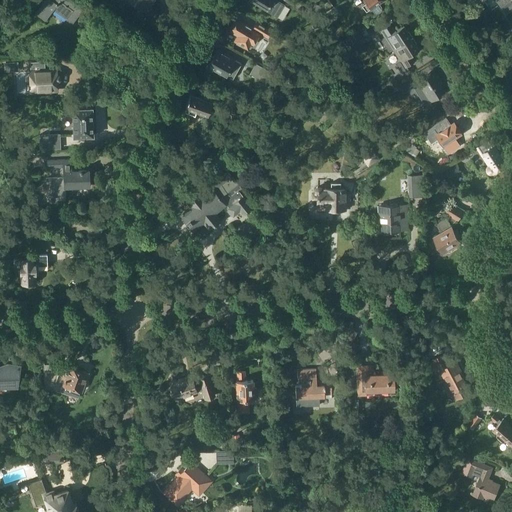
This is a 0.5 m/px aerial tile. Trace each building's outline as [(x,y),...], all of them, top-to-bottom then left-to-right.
[(45,21),(53,10),(72,24),(83,9),(70,0),(44,0),(35,13),(45,21)] [(127,0),(139,7),(137,10),(149,17),(154,10),(149,7),(153,0),(127,0)] [(253,0),(266,8),(267,9),(266,10),(272,14),(277,17),(285,4),(278,0),(253,0)] [(364,0),(366,2),(362,5),(366,12),(371,8),(374,13),(376,14),(379,14),(382,11),(382,9),(382,7),(378,1),(380,0),(364,0)] [(511,0),(495,0),(505,14),(511,9),(511,0)] [(230,26),(229,29),(236,34),(236,33),(239,35),(236,40),(248,48),(251,42),(253,43),(259,33),(260,34),(265,26),(257,21),(253,27),(237,17),(231,27),(230,26)] [(390,24),(376,33),(389,52),(393,50),(413,37),(409,30),(407,31),(403,25),(394,31),(390,24)] [(265,26),(260,34),(275,43),(280,35),(265,26)] [(357,28),(343,37),(352,50),(365,42),(357,28)] [(413,37),(393,50),(400,60),(395,63),(402,74),(408,70),(406,67),(414,62),(410,55),(419,49),(415,43),(417,43),(413,37)] [(213,69),(226,76),(227,75),(233,79),(241,63),(235,60),(216,49),(207,66),(207,67),(207,69),(207,70),(208,71),(209,71),(210,71),(211,71),(212,71),(212,70),(213,69)] [(31,92),(59,90),(58,80),(59,79),(61,78),(62,76),(62,74),(60,72),(58,72),(58,67),(46,68),(45,60),(31,61),(31,72),(26,72),(27,90),(31,90),(31,92)] [(250,74),(266,83),(272,72),(256,63),(250,74)] [(414,73),(398,83),(398,84),(404,93),(413,87),(425,105),(431,101),(445,92),(440,83),(442,82),(433,69),(418,79),(414,73)] [(395,78),(381,87),(385,93),(398,84),(398,83),(395,78)] [(186,108),(185,112),(195,116),(197,112),(208,116),(213,101),(215,102),(216,101),(221,103),(222,99),(206,93),(204,99),(191,94),(188,101),(187,101),(186,104),(187,105),(186,108)] [(94,136),(93,108),(73,108),(74,137),(88,136),(94,136)] [(438,148),(442,145),(447,142),(454,152),(461,148),(454,137),(460,133),(453,123),(437,133),(433,128),(425,133),(429,139),(431,137),(438,148)] [(61,148),(60,134),(40,135),(41,149),(61,148)] [(490,148),(483,153),(487,160),(486,161),(486,163),(489,167),(488,168),(488,170),(488,171),(489,173),(491,174),(493,173),(507,164),(490,139),(486,141),(490,148)] [(420,150),(411,144),(406,152),(411,156),(413,153),(416,156),(420,150)] [(380,158),(372,147),(360,155),(368,167),(380,158)] [(63,175),(63,177),(46,178),(47,200),(66,199),(65,187),(89,186),(89,170),(71,171),(70,159),(45,160),(45,168),(61,168),(60,169),(60,174),(62,175),(63,175)] [(191,206),(180,215),(193,230),(204,222),(210,229),(221,220),(215,213),(226,204),(225,202),(229,207),(227,208),(233,216),(239,211),(243,216),(253,209),(239,191),(242,189),(228,171),(210,186),(212,189),(202,197),(199,193),(188,202),(191,206)] [(425,197),(424,175),(407,175),(408,197),(425,197)] [(317,205),(324,205),(324,209),(345,209),(345,207),(349,207),(349,192),(346,193),(347,187),(341,187),(341,183),(331,182),(331,187),(326,187),(324,186),(322,186),(322,185),(318,185),(314,188),(314,192),(313,193),(313,199),(317,199),(317,205)] [(435,236),(444,252),(446,251),(448,252),(451,252),(453,249),(453,247),(461,242),(459,237),(461,236),(457,229),(455,231),(450,222),(455,219),(458,221),(465,211),(454,203),(447,214),(448,215),(447,217),(436,223),(442,232),(435,236)] [(378,205),(379,213),(381,213),(381,230),(407,229),(406,204),(378,205)] [(255,219),(237,228),(243,239),(261,230),(255,219)] [(14,259),(14,266),(20,266),(21,283),(35,282),(34,274),(37,274),(37,265),(48,264),(47,254),(27,255),(28,258),(20,258),(20,259),(14,259)] [(431,361),(438,374),(441,373),(455,400),(470,391),(460,372),(461,371),(456,362),(450,365),(449,362),(445,353),(431,361)] [(0,385),(4,384),(6,384),(17,386),(20,365),(9,363),(8,367),(8,366),(1,367),(0,367),(0,366),(0,385)] [(43,365),(44,389),(52,389),(73,396),(76,389),(82,391),(88,373),(66,365),(66,366),(62,364),(43,365)] [(372,375),(372,366),(358,367),(359,396),(366,396),(366,395),(372,394),(372,392),(394,391),(393,376),(386,376),(386,375),(372,375)] [(301,385),(296,385),(296,406),(320,405),(319,397),(325,397),(324,394),(331,394),(331,399),(332,399),(331,380),(324,380),(324,384),(317,385),(316,369),(297,369),(297,377),(301,377),(301,385)] [(236,381),(237,400),(238,400),(238,413),(250,412),(249,399),(257,399),(257,387),(253,387),(253,380),(245,380),(245,371),(237,371),(238,381),(236,381)] [(199,380),(194,382),(192,376),(178,380),(172,378),(170,383),(175,400),(177,399),(180,401),(182,398),(183,398),(186,396),(203,391),(205,398),(214,395),(208,376),(199,379),(199,380)] [(497,436),(504,442),(505,441),(511,447),(511,445),(511,427),(508,424),(509,423),(504,418),(502,421),(499,418),(494,413),(490,418),(496,422),(496,421),(499,424),(493,431),(498,435),(497,436)] [(481,418),(476,414),(468,425),(473,429),(481,418)] [(430,436),(422,431),(417,439),(425,444),(430,436)] [(460,448),(452,445),(449,453),(457,456),(460,448)] [(217,464),(234,463),(234,450),(216,451),(217,464)] [(473,493),(483,497),(484,496),(494,499),(499,484),(487,480),(492,468),(468,458),(462,473),(473,477),(474,474),(480,476),(474,492),(473,492),(473,493)] [(176,474),(178,476),(164,492),(177,504),(191,489),(199,496),(213,480),(192,461),(184,470),(182,468),(176,474)] [(41,479),(29,483),(30,487),(33,495),(37,506),(45,503),(48,511),(78,511),(79,511),(76,502),(72,503),(68,490),(55,495),(53,491),(46,493),(41,479)]
